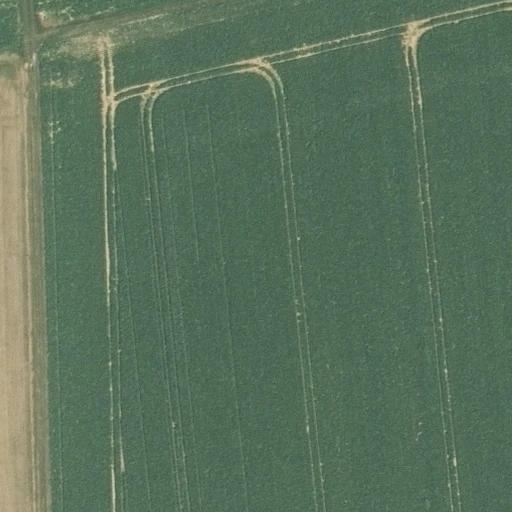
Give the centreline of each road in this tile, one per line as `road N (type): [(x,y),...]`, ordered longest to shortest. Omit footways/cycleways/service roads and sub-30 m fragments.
road 1 (track): [(45,511),(29,0)]
road 2 (track): [(31,39),(215,0)]
